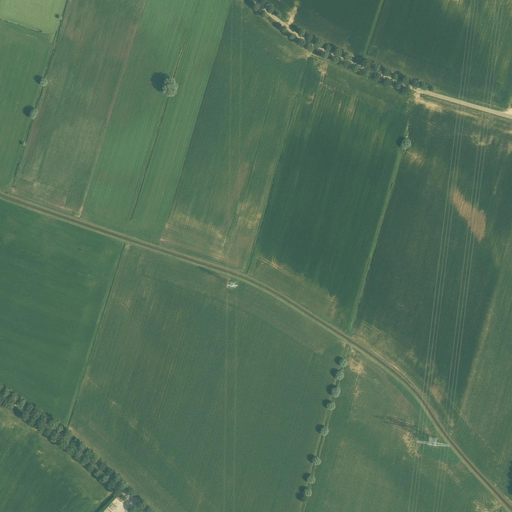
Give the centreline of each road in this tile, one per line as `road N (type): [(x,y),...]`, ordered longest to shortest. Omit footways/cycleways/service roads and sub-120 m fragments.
road 1 (unclassified): [(511,118),(316,49),(253,0)]
road 2 (unclassified): [(143,511),(73,444),(0,393)]
